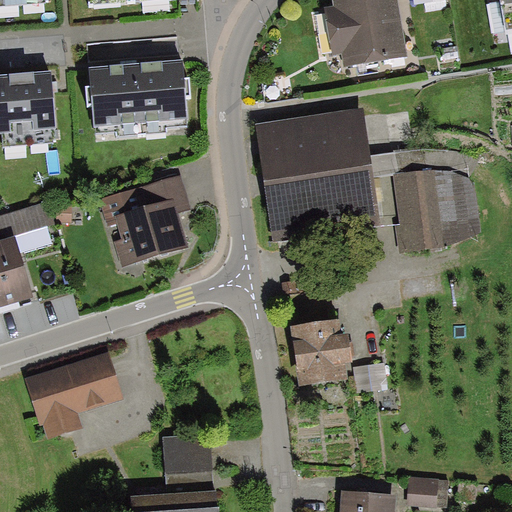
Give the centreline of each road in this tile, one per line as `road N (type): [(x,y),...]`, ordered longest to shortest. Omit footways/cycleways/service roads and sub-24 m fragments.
road 1 (residential): [(248,279),(0,356)]
road 2 (residential): [(280,511),(272,406),(248,279)]
road 3 (residential): [(248,279),(227,116),(237,53)]
